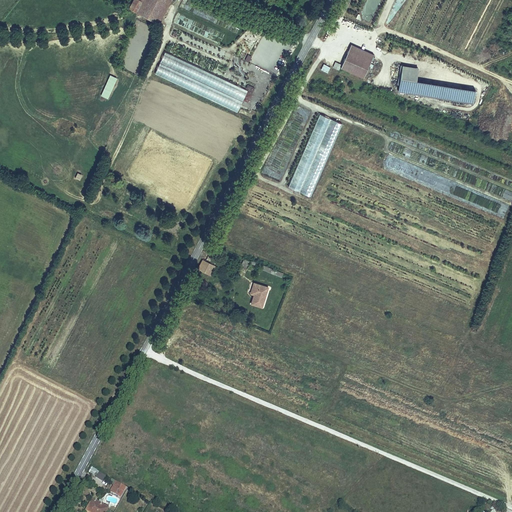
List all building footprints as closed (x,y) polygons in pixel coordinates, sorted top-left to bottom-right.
[(134,0),(130,9),(138,13),(143,0),(134,0)] [(143,0),(138,13),(159,24),(169,0),(143,0)] [(374,54),(351,45),(341,70),(363,79),(374,54)] [(223,78),(165,51),(156,72),(238,110),(239,108),(247,90),(223,78)] [(336,61),(333,66),(339,69),(341,64),(336,61)] [(323,63),(320,69),(328,73),(331,66),(323,63)] [(401,64),(397,92),(473,102),(475,87),(440,82),(440,83),(416,79),(418,66),(401,64)] [(108,98),(117,77),(110,74),(101,95),(108,98)] [(313,195),(339,120),(317,113),(291,188),(313,195)] [(410,164),(388,155),(384,166),(414,178),(416,173),(408,169),(410,164)] [(459,199),(505,216),(509,204),(463,188),(459,199)] [(242,259),(240,265),(246,267),(250,258),(242,254),(240,258),(242,259)] [(199,266),(205,269),(208,263),(206,262),(207,259),(204,258),(199,266)] [(205,269),(213,272),(217,264),(207,259),(206,262),(208,263),(205,269)] [(282,277),(283,273),(265,265),(263,269),(282,277)] [(253,278),(250,287),(254,289),(253,293),(250,301),(262,305),(266,292),(265,292),(267,284),(253,278)] [(94,476),(97,470),(91,467),(88,473),(94,476)] [(103,480),(106,473),(100,470),(97,476),(103,480)] [(122,494),(127,485),(117,479),(115,483),(112,488),(122,494)] [(92,495),(87,505),(95,510),(93,511),(94,511),(105,511),(110,505),(92,495)]
